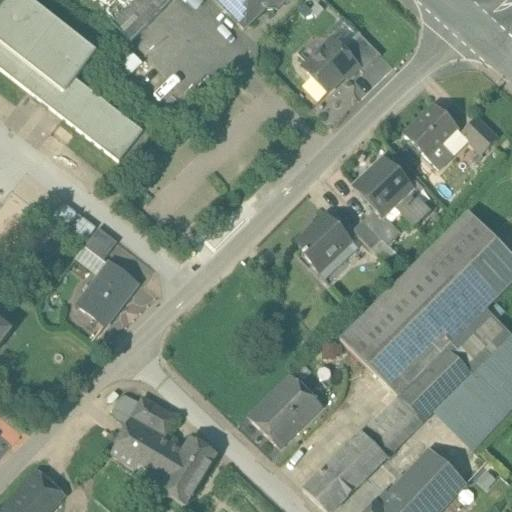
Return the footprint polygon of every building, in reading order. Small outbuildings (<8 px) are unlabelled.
[(94,55),(23,0),(11,0),(0,14),(0,71),(118,163),(141,134),(74,81),(94,55)] [(138,0),(113,26),(130,43),(174,0),(138,0)] [(212,0),(244,32),(266,11),(277,11),(288,0),(212,0)] [(380,58),(359,37),(342,54),(356,68),(355,69),(362,76),(380,58)] [(331,42),(302,70),(327,96),(355,69),(356,68),(342,54),(331,42)] [(434,109),(404,139),(427,162),(456,132),(434,109)] [(496,141),(476,121),(461,137),(481,157),(496,141)] [(407,190),(382,163),(354,189),(376,212),(383,219),(394,208),(414,230),(429,215),(416,202),(417,201),(415,198),(410,202),(403,194),(407,190)] [(454,197),(443,185),(434,194),(446,205),(454,197)] [(63,204),(52,221),(84,243),(96,227),(63,204)] [(383,219),(376,212),(364,224),(384,246),(397,234),(383,219)] [(511,260),(468,215),(340,343),(397,400),(446,352),(445,351),(485,312),(486,312),(511,285),(511,260)] [(325,217),(295,246),(304,256),(302,259),(318,275),(351,244),(325,217)] [(381,243),(363,224),(353,234),(371,253),(381,243)] [(117,245),(98,230),(83,249),(102,264),(117,245)] [(109,266),(77,308),(105,329),(137,287),(109,266)] [(485,312),(445,351),(446,352),(471,377),(507,342),(508,342),(511,338),(486,312),(485,312)] [(0,347),(11,333),(0,324),(0,347)] [(337,362),(338,348),(322,347),(322,362),(337,362)] [(397,400),(303,493),(321,511),(334,511),(471,377),(446,352),(397,400)] [(290,377),(248,419),(280,451),(322,409),(290,377)] [(177,420),(142,400),(139,406),(125,399),(120,401),(111,418),(125,430),(131,419),(166,440),(177,420)] [(166,440),(131,419),(125,430),(110,457),(147,481),(170,443),(166,440)] [(184,451),(170,443),(147,481),(161,489),(158,494),(185,510),(216,458),(190,441),(184,451)] [(429,451),(388,496),(385,493),(375,503),(383,511),(442,511),(466,487),(429,451)] [(36,472),(0,511),(54,511),(66,499),(36,472)] [(383,511),(375,503),(366,511),(383,511)]
